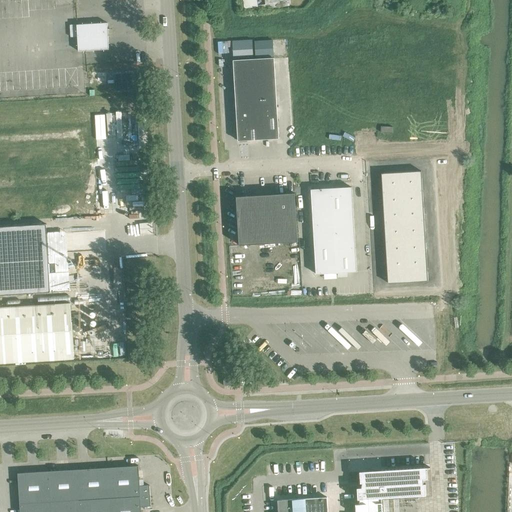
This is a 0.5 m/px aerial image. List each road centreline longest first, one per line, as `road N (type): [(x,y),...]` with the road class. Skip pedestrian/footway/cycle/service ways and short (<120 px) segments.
road 1 (tertiary): [(186,326),(166,0)]
road 2 (tertiary): [(274,408),(511,393)]
road 3 (unknown): [(296,163),(303,280),(357,279)]
road 4 (unknown): [(69,11),(26,59),(4,54),(1,33),(37,12)]
